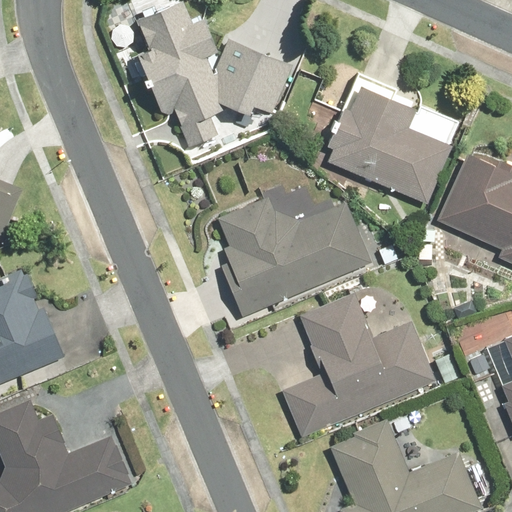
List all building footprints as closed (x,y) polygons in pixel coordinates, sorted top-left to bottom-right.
[(178,0),(135,20),(145,49),(134,53),(156,116),(167,112),(186,166),(263,136),(292,61),(225,38),(217,50),(201,14),(187,20),(178,0)] [(351,86),(320,159),(424,203),(457,122),(414,104),(411,111),(351,86)] [(511,174),(465,153),(435,223),(500,250),(496,259),(511,265),(511,174)] [(0,239),(1,240),(20,189),(0,180),(0,239)] [(265,193),(215,216),(229,246),(221,250),(237,284),(226,289),(242,321),(370,259),(342,201),(297,221),(274,211),(265,193)] [(0,383),(61,358),(40,309),(38,309),(20,267),(0,275),(0,383)] [(319,371),(280,389),(302,438),(435,382),(410,325),(372,343),(350,294),(296,319),(319,371)] [(511,335),(483,349),(511,428),(511,335)] [(0,511),(64,511),(130,484),(110,436),(67,454),(50,414),(37,420),(28,399),(0,411),(0,462),(2,467),(0,471),(0,511)] [(387,423),(329,447),(352,503),(336,510),(337,511),(468,511),(479,508),(455,449),(406,469),(387,423)]
